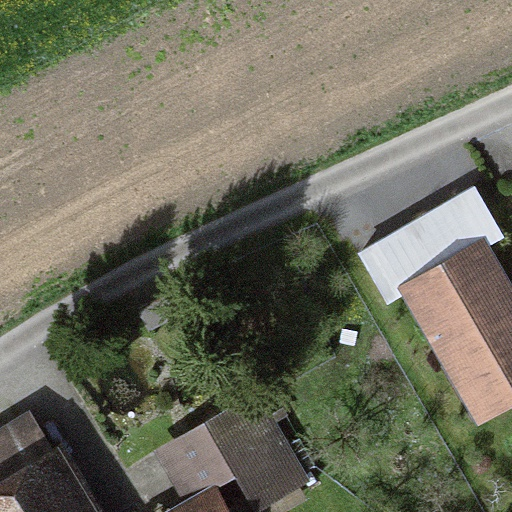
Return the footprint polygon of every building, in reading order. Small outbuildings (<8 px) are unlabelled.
[(449,200),(445,216),(462,246),(496,226),(474,186),(449,200)] [(468,388),(511,362),(511,302),(480,247),(410,287),(468,388)] [(171,290),(138,308),(149,328),(182,310),(171,290)] [(167,452),(191,496),(212,484),(239,469),(255,497),(294,475),(252,402),(167,452)] [(82,511),(28,421),(0,437),(0,511),(82,511)] [(229,511),(212,484),(191,496),(182,501),(188,511),(245,511),(241,504),(229,511)]
